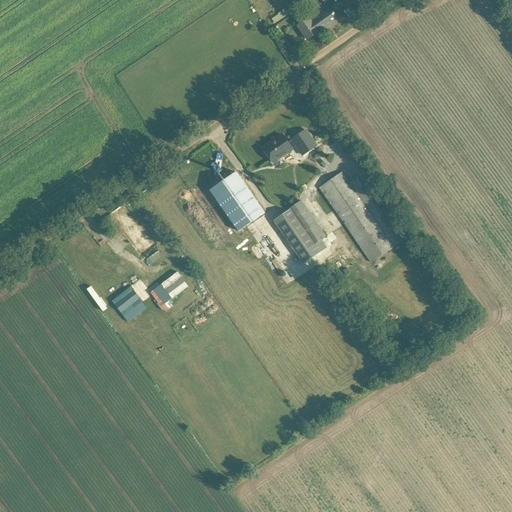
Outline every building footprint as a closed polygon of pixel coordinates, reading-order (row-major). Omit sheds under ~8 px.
[(279,14),(272,18),(275,23),(295,10),(293,6),(284,12),(283,10),(278,13),(279,14)] [(339,21),(333,12),(329,6),(314,17),(324,31),(339,21)] [(320,34),(324,31),(314,17),(310,19),(309,18),(298,25),(308,39),(318,32),(320,34)] [(317,145),(312,138),(306,130),(292,140),(289,143),(283,135),(272,143),(272,142),(263,148),(269,156),(273,163),(293,149),(296,146),(303,155),(317,145)] [(265,213),(236,172),(210,190),(238,232),(246,226),(265,213)] [(342,172),(319,188),(372,262),(394,247),(360,198),(349,182),(347,180),(342,172)] [(287,210),(273,220),(303,264),(327,248),(321,239),(326,236),(301,200),(287,210)] [(145,262),(161,252),(130,203),(115,213),(145,262)] [(174,264),(179,260),(175,254),(160,265),(164,270),(157,276),(163,282),(178,270),(174,264)] [(123,261),(116,269),(122,274),(129,267),(123,261)] [(54,271),(63,287),(72,281),(63,266),(54,271)] [(178,272),(162,284),(172,298),(189,287),(178,272)] [(145,303),(141,296),(139,297),(133,287),(113,299),(124,316),(145,303)] [(154,289),(150,292),(164,311),(168,308),(154,289)] [(81,291),(76,295),(95,322),(100,318),(81,291)]
